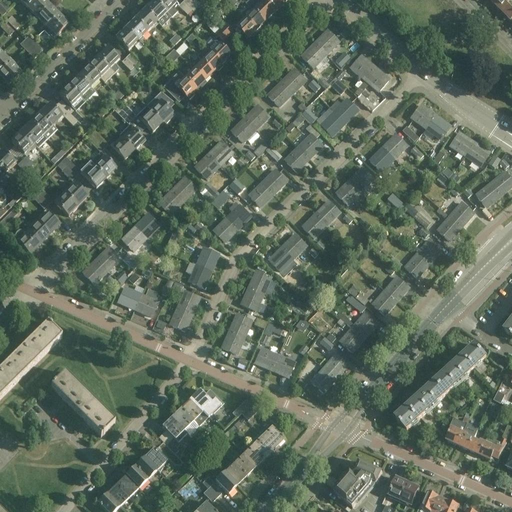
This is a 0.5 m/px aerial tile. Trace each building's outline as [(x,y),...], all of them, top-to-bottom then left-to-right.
[(38,0),(19,0),(19,1),(28,10),(38,0)] [(38,0),(28,10),(37,19),(50,7),(43,0),(38,0)] [(172,0),(155,0),(155,1),(171,19),(172,19),(178,14),(173,9),(177,5),(172,0)] [(186,0),(183,3),(192,12),(193,13),(197,8),(189,0),(186,0)] [(256,0),(261,4),(264,7),(273,16),(281,7),(273,0),(256,0)] [(511,0),(501,0),(495,7),(503,15),(511,6),(511,0)] [(162,28),(171,19),(155,1),(145,11),(158,24),(162,28)] [(183,3),(179,7),(179,8),(187,16),(192,12),(183,3)] [(261,4),(253,13),(264,24),(273,16),(261,4)] [(511,6),(503,15),(511,23),(511,22),(511,6)] [(56,13),(50,7),(37,19),(47,29),(59,16),(56,13)] [(148,33),(158,24),(145,11),(135,20),(148,33)] [(253,13),(244,21),(256,32),(264,24),(253,13)] [(69,26),(59,16),(47,29),(43,32),(53,41),(69,26)] [(11,27),(16,22),(11,18),(7,22),(11,27)] [(138,43),(148,33),(135,20),(126,30),(138,43)] [(247,41),(256,32),(244,21),(236,30),(247,41)] [(20,27),(16,22),(11,27),(16,31),(20,27)] [(9,29),(5,24),(1,29),(5,33),(9,29)] [(226,25),(219,31),(215,36),(223,44),(233,33),(226,25)] [(9,29),(5,33),(9,37),(14,33),(9,29)] [(128,53),(138,43),(126,30),(116,40),(128,53)] [(315,45),(326,57),(339,44),(328,32),(315,45)] [(29,38),(24,42),(29,47),(33,42),(29,38)] [(24,42),(23,43),(20,46),(25,51),(29,47),(24,42)] [(42,51),(33,42),(29,47),(38,56),(42,51)] [(172,54),(176,59),(188,50),(185,45),(172,54)] [(326,57),(315,45),(302,59),(313,70),(326,57)] [(219,46),(210,55),(221,67),(230,57),(219,46)] [(38,56),(29,47),(25,51),(34,60),(38,56)] [(107,48),(97,58),(110,71),(114,75),(119,71),(116,66),(120,61),(107,48)] [(349,60),(344,54),(335,63),(340,69),(349,60)] [(0,74),(11,64),(2,55),(0,56),(0,74)] [(126,59),(135,68),(140,64),(131,55),(126,59)] [(221,67),(210,55),(206,59),(202,55),(201,56),(198,59),(202,63),(213,75),(217,71),(218,73),(222,68),(221,67)] [(165,60),(171,66),(175,62),(170,56),(165,60)] [(155,61),(160,65),(164,62),(159,57),(155,61)] [(114,75),(110,71),(97,58),(88,68),(100,81),(105,85),(114,75)] [(365,83),(376,70),(362,58),(351,71),(365,83)] [(130,73),(135,68),(126,59),(122,63),(121,64),(130,73)] [(202,63),(193,72),(205,83),(213,75),(202,63)] [(11,64),(0,74),(0,79),(3,83),(4,82),(8,86),(14,79),(15,81),(19,78),(17,77),(24,69),(21,66),(17,70),(11,64)] [(88,68),(78,77),(91,90),(100,81),(88,68)] [(390,82),(376,70),(365,83),(355,95),(359,98),(369,86),(379,94),(390,82)] [(281,84),(292,96),(306,83),(295,71),(281,84)] [(314,71),(309,76),(316,83),(321,79),(314,71)] [(202,89),(206,85),(204,84),(205,83),(193,72),(185,80),(196,92),(200,87),(202,89)] [(340,82),(345,76),(340,72),(335,78),(340,82)] [(179,74),(164,90),(178,104),(185,98),(187,100),(188,100),(189,101),(193,97),(192,96),(196,92),(185,80),(179,74)] [(95,94),(91,90),(78,77),(68,87),(81,100),(85,104),(95,94)] [(328,86),(321,79),(317,83),(324,91),(328,86)] [(322,90),(313,82),(308,87),(316,95),(322,90)] [(341,96),(346,91),(337,82),(331,87),(341,96)] [(279,109),(292,96),(281,84),(268,97),(279,109)] [(81,100),(68,87),(59,96),(71,109),(68,113),(88,133),(92,129),(85,122),(85,121),(73,108),(81,100)] [(120,100),(123,97),(118,92),(115,95),(120,100)] [(161,94),(156,99),(147,109),(163,125),(164,124),(166,126),(171,121),(169,119),(173,115),(170,112),(175,106),(161,94)] [(118,103),(120,100),(115,95),(112,98),(118,103)] [(358,113),(347,101),(341,107),(337,103),(330,110),(334,114),(345,126),(358,113)] [(53,127),(63,117),(54,109),(50,105),(40,114),(53,127)] [(301,105),(298,109),(302,114),(306,110),(301,105)] [(426,131),(436,118),(421,107),(411,120),(426,131)] [(118,108),(114,112),(128,127),(132,123),(122,112),(118,108)] [(122,112),(132,123),(137,118),(126,108),(122,112)] [(258,108),(245,121),(256,132),(269,119),(258,108)] [(153,135),(163,125),(147,109),(137,118),(148,129),(147,129),(153,135)] [(332,139),(345,126),(334,114),(330,110),(322,117),(327,122),(321,128),(332,139)] [(104,117),(99,111),(96,114),(101,120),(104,117)] [(317,120),(307,111),(302,116),(311,125),(317,120)] [(68,113),(63,117),(73,127),(74,127),(84,137),(88,133),(68,113)] [(57,131),(53,127),(40,114),(30,124),(43,137),(47,140),(57,131)] [(297,129),(305,121),(300,116),(292,124),(297,129)] [(436,118),(426,131),(441,142),(451,130),(436,118)] [(273,124),(279,130),(283,126),(277,120),(273,124)] [(256,132),(245,121),(232,134),(243,145),(256,132)] [(30,124),(21,133),(34,146),(37,149),(37,150),(47,140),(43,137),(30,124)] [(295,128),(292,124),(285,131),(289,134),(295,128)] [(311,137),(298,150),(309,161),(323,148),(316,141),(320,137),(310,126),(305,131),(311,137)] [(414,144),(418,140),(407,129),(402,133),(414,144)] [(145,143),(139,137),(133,131),(122,141),(135,153),(145,143)] [(109,146),(94,132),(90,136),(105,151),(109,146)] [(37,149),(34,146),(21,133),(11,143),(24,156),(30,150),(32,153),(37,149)] [(466,159),(475,145),(459,135),(450,148),(466,159)] [(86,140),(87,141),(100,154),(101,155),(105,151),(90,136),(86,140)] [(383,150),(395,161),(408,148),(397,137),(383,150)] [(124,163),(135,153),(122,141),(113,151),(112,151),(124,163)] [(253,154),(258,158),(269,147),(265,143),(253,154)] [(208,157),(220,168),(233,155),(222,144),(208,157)] [(490,155),(475,145),(466,159),(482,169),(490,155)] [(265,153),(273,161),(277,165),(282,160),(270,148),(265,153)] [(66,149),(60,154),(63,157),(69,152),(66,149)] [(410,153),(419,162),(424,158),(415,149),(410,153)] [(309,161),(298,150),(285,163),(296,175),(309,161)] [(395,161),(383,150),(370,163),(381,174),(395,161)] [(0,154),(0,167),(6,174),(16,164),(3,151),(0,154)] [(245,157),(251,163),(256,158),(249,152),(245,157)] [(441,153),(434,163),(439,166),(446,156),(441,153)] [(58,163),(63,157),(60,154),(55,160),(58,163)] [(100,154),(90,164),(95,169),(106,181),(117,171),(101,155),(100,154)] [(220,168),(208,157),(195,170),(206,181),(220,168)] [(26,158),(22,162),(30,170),(34,166),(26,158)] [(494,158),(488,167),(495,171),(499,164),(500,163),(494,158)] [(62,164),(66,168),(76,179),(81,174),(70,164),(66,159),(62,164)] [(248,166),(241,160),(237,164),(243,170),(248,166)] [(504,160),(499,164),(504,171),(509,167),(504,160)] [(33,173),(30,170),(22,162),(17,166),(25,175),(26,174),(29,177),(33,173)] [(72,183),(76,179),(66,168),(61,173),(72,183)] [(96,191),(106,181),(95,169),(85,179),(96,191)] [(442,174),(448,180),(453,175),(447,169),(442,174)] [(350,183),(361,195),(374,181),(363,170),(350,183)] [(263,185),(274,197),(287,184),(275,172),(263,185)] [(29,179),(35,185),(40,180),(34,174),(29,179)] [(511,181),(505,174),(491,186),(501,198),(511,188),(511,181)] [(390,189),(394,185),(388,179),(384,183),(390,189)] [(417,183),(422,188),(426,184),(422,179),(417,183)] [(185,180),(172,193),(183,204),(196,191),(185,180)] [(236,181),(229,188),(238,196),(245,190),(236,181)] [(347,208),(361,195),(350,183),(336,197),(347,208)] [(65,195),(78,209),(88,199),(75,185),(65,195)] [(274,197),(263,185),(249,198),(261,210),(274,197)] [(501,198),(491,186),(476,198),(486,210),(501,198)] [(218,194),(212,188),(208,193),(214,198),(218,194)] [(454,188),(450,193),(456,199),(461,194),(454,188)] [(464,193),(469,200),(474,196),(469,189),(464,193)] [(43,192),(38,196),(48,207),(52,202),(43,192)] [(170,217),(183,204),(172,193),(159,206),(170,217)] [(202,198),(208,204),(213,199),(207,193),(202,198)] [(229,198),(223,193),(211,205),(217,211),(229,198)] [(19,195),(13,201),(16,204),(22,198),(19,195)] [(68,219),(78,209),(65,195),(55,205),(68,219)] [(44,211),(48,207),(38,196),(34,201),(44,211)] [(392,196),(387,202),(399,213),(404,208),(392,196)] [(16,204),(13,201),(8,206),(10,209),(16,204)] [(316,217),(327,228),(341,215),(329,203),(316,217)] [(450,219),(462,230),(474,216),(462,205),(454,215),(450,219)] [(241,208),(227,221),(238,232),(252,219),(241,208)] [(189,210),(185,214),(190,218),(193,215),(189,210)] [(450,219),(439,210),(437,213),(447,222),(438,233),(450,243),(462,230),(450,219)] [(9,215),(14,219),(18,215),(13,211),(9,215)] [(42,221),(38,224),(50,237),(60,227),(45,212),(39,218),(42,221)] [(431,224),(419,214),(414,220),(426,230),(431,224)] [(0,226),(3,229),(14,219),(9,215),(0,224),(0,226)] [(149,216),(136,229),(147,240),(160,227),(149,216)] [(343,220),(349,226),(353,222),(348,216),(343,220)] [(314,241),(327,228),(316,217),(303,230),(314,241)] [(367,232),(371,228),(363,219),(358,223),(367,232)] [(238,232),(227,221),(214,234),(225,245),(238,232)] [(50,237),(38,224),(36,222),(30,228),(32,230),(28,234),(40,247),(50,237)] [(195,229),(201,235),(205,230),(199,224),(195,229)] [(196,232),(190,226),(187,229),(194,235),(196,232)] [(134,253),(147,240),(136,229),(123,242),(134,253)] [(419,233),(425,239),(429,234),(423,229),(419,233)] [(30,257),(40,247),(28,234),(25,231),(24,232),(21,232),(19,232),(17,233),(16,235),(15,238),(16,240),(15,241),(30,257)] [(170,241),(176,244),(179,236),(173,234),(170,241)] [(282,250),(294,262),(307,248),(296,237),(282,250)] [(418,256),(430,267),(442,252),(430,242),(418,256)] [(315,247),(321,253),(325,249),(319,243),(315,247)] [(377,245),(373,250),(379,255),(383,250),(377,245)] [(96,262),(107,274),(121,260),(110,249),(96,262)] [(197,267),(212,274),(219,257),(205,250),(197,267)] [(294,262),(282,250),(269,263),(281,275),(294,262)] [(309,254),(315,260),(319,256),(313,250),(309,254)] [(122,261),(133,272),(139,266),(128,255),(122,261)] [(135,261),(141,267),(145,262),(139,256),(135,261)] [(417,281),(430,267),(418,256),(405,270),(417,281)] [(388,264),(398,272),(402,267),(393,258),(388,264)] [(107,274),(96,262),(83,275),(94,287),(107,274)] [(204,291),(212,274),(197,267),(189,264),(187,269),(195,272),(190,284),(204,291)] [(385,271),(392,277),(396,272),(389,266),(385,271)] [(152,272),(144,269),(142,275),(149,278),(152,272)] [(169,279),(172,273),(166,270),(163,276),(169,279)] [(249,290),(264,297),(271,279),(257,273),(249,290)] [(133,285),(139,280),(135,276),(129,281),(133,285)] [(118,284),(110,277),(107,280),(115,287),(118,284)] [(385,293),(397,304),(409,290),(397,280),(385,293)] [(161,297),(166,299),(173,284),(168,282),(161,297)] [(370,287),(374,291),(378,287),(373,283),(370,287)] [(172,290),(180,294),(183,288),(175,284),(172,290)] [(352,288),(348,293),(356,299),(360,295),(352,288)] [(97,294),(103,300),(107,296),(101,290),(97,294)] [(135,312),(141,297),(124,290),(117,304),(135,312)] [(260,305),(264,297),(249,290),(241,307),(256,314),(260,305)] [(397,304),(385,293),(373,308),(385,318),(397,304)] [(178,311),(192,317),(200,300),(186,294),(178,311)] [(306,299),(312,305),(317,299),(310,294),(306,299)] [(141,297),(135,312),(152,319),(159,305),(146,299),(141,297)] [(367,310),(352,297),(348,302),(362,315),(367,310)] [(294,309),(304,317),(312,308),(302,299),(294,309)] [(308,318),(311,321),(322,309),(319,306),(308,318)] [(192,317),(178,311),(170,328),(185,334),(192,317)] [(337,317),(351,329),(354,326),(346,320),(347,319),(340,313),(337,317)] [(353,330),(365,341),(377,327),(365,316),(353,330)] [(237,317),(230,334),(244,341),(258,347),(260,343),(246,337),(252,323),(237,317)] [(255,326),(265,330),(267,324),(257,320),(255,326)] [(156,328),(164,331),(167,325),(159,322),(156,328)] [(338,325),(343,330),(347,327),(341,322),(338,325)] [(264,335),(270,338),(272,333),(280,336),(282,330),(269,324),(264,335)] [(48,325),(23,350),(37,364),(62,339),(48,325)] [(365,341),(353,330),(341,345),(353,355),(365,341)] [(237,357),(244,341),(230,334),(222,351),(237,357)] [(326,339),(332,345),(336,341),(330,335),(326,339)] [(260,344),(266,346),(269,338),(263,336),(260,344)] [(320,345),(329,353),(334,347),(325,339),(320,345)] [(299,353),(304,357),(309,350),(304,346),(299,353)] [(463,358),(474,371),(487,360),(475,347),(463,358)] [(23,350),(0,372),(0,376),(12,389),(37,364),(23,350)] [(272,373),(278,358),(262,351),(255,365),(272,373)] [(324,371),(336,381),(348,367),(336,357),(324,371)] [(278,358),(272,373),(290,380),(296,366),(278,358)] [(474,371),(463,358),(436,383),(448,395),(474,371)] [(238,365),(246,369),(248,363),(240,360),(238,365)] [(336,381),(324,371),(312,385),(324,395),(336,381)] [(67,404),(76,414),(91,400),(66,375),(52,389),(66,404),(67,404)] [(0,400),(12,389),(0,376),(0,400)] [(297,384),(304,390),(308,385),(301,379),(297,384)] [(448,395),(436,383),(410,407),(422,420),(434,409),(438,404),(448,395)] [(200,392),(190,401),(203,414),(209,420),(222,407),(216,401),(213,405),(200,392)] [(493,401),(500,405),(505,396),(498,392),(493,401)] [(115,425),(91,400),(76,414),(101,439),(115,425)] [(203,414),(190,401),(181,410),(200,429),(209,420),(203,414)] [(233,415),(237,420),(241,416),(251,407),(246,402),(233,415)] [(422,420),(410,407),(396,420),(407,433),(422,420)] [(252,409),(243,418),(248,422),(257,414),(252,409)] [(181,410),(172,419),(185,432),(188,435),(190,438),(200,429),(181,410)] [(463,424),(467,426),(470,421),(471,418),(467,416),(465,419),(463,424)] [(188,435),(185,432),(172,419),(162,429),(178,444),(188,435)] [(447,442),(458,447),(464,434),(466,429),(467,426),(463,424),(454,420),(450,428),(452,429),(447,442)] [(263,438),(275,451),(285,442),(278,435),(280,432),(271,423),(260,435),(263,438)] [(503,439),(509,441),(511,433),(511,428),(508,427),(503,439)] [(469,452),(475,439),(477,434),(466,429),(464,434),(458,447),(469,452)] [(266,460),(275,451),(263,438),(260,435),(251,444),(253,447),(266,460)] [(475,439),(469,452),(480,457),(486,444),(475,439)] [(503,439),(500,444),(488,439),(486,444),(480,457),(491,462),(498,465),(505,450),(509,441),(503,439)] [(220,450),(225,445),(221,441),(217,446),(220,450)] [(170,443),(166,447),(175,456),(179,452),(170,443)] [(266,460),(253,447),(244,456),(257,469),(266,460)] [(145,459),(158,472),(167,463),(154,450),(145,459)] [(247,478),(257,469),(244,456),(234,465),(247,478)] [(148,482),(158,472),(145,459),(136,468),(148,482)] [(351,474),(334,493),(353,510),(371,489),(373,484),(377,485),(383,474),(360,464),(355,475),(356,476),(354,477),(351,474)] [(238,487),(247,478),(234,465),(225,474),(238,487)] [(139,491),(148,482),(136,468),(127,477),(139,491)] [(228,497),(238,487),(225,474),(216,484),(228,497)] [(130,500),(139,491),(127,477),(117,487),(130,500)] [(403,481),(402,483),(397,480),(388,499),(394,502),(395,500),(401,502),(409,484),(403,481)] [(210,490),(208,491),(218,500),(222,496),(209,483),(206,486),(210,490)] [(419,490),(414,488),(414,486),(409,484),(401,502),(406,505),(405,506),(407,507),(404,511),(411,511),(413,510),(411,509),(419,490)] [(121,509),(130,500),(117,487),(108,496),(121,509)] [(213,504),(218,500),(208,491),(204,495),(213,504)] [(433,511),(439,500),(439,499),(428,495),(422,509),(420,509),(418,511),(433,511)] [(105,511),(117,511),(121,509),(108,496),(98,505),(105,511)] [(444,511),(448,504),(439,500),(433,511),(444,511)] [(449,503),(448,504),(444,511),(457,511),(459,508),(449,503)]
